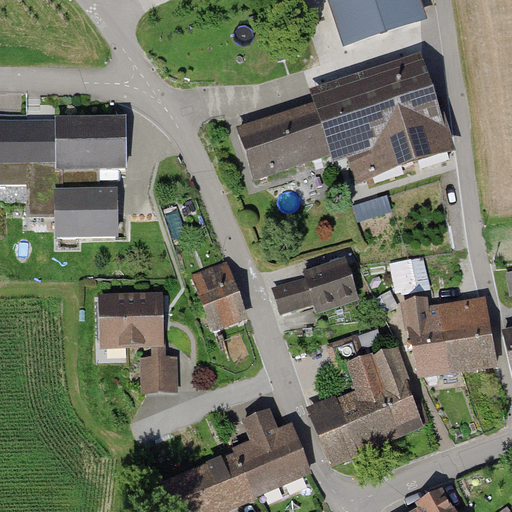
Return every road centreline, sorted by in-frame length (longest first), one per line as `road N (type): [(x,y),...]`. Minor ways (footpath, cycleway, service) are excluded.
road 1 (residential): [(346,509),(316,460),(201,164),(145,78)]
road 2 (residential): [(511,442),(346,509)]
road 3 (residential): [(145,78),(0,79)]
